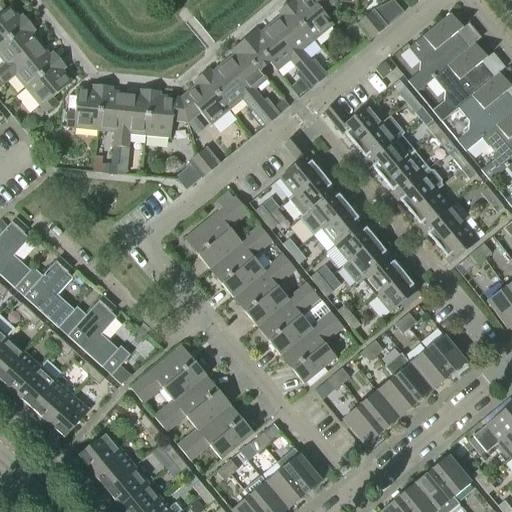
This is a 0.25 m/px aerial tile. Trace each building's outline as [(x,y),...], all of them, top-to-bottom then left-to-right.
[(293,0),(285,6),(314,42),(333,26),(322,12),(334,3),(329,0),(300,0),(295,4),(293,0)] [(395,4),(379,18),(386,27),(403,13),(395,4)] [(280,16),(270,25),(304,68),(310,63),(302,52),(314,42),(285,6),(278,13),(280,16)] [(0,47),(30,23),(23,16),(20,18),(11,7),(0,15),(0,47)] [(373,11),(364,18),(377,34),(386,27),(379,18),(373,11)] [(420,74),(408,83),(417,94),(435,80),(434,79),(470,50),(469,50),(457,34),(463,29),(451,15),(409,49),(421,63),(420,74)] [(377,34),(364,18),(355,26),(368,41),(377,34)] [(0,78),(41,45),(32,33),(36,31),(30,23),(0,47),(0,57),(6,64),(0,68),(0,78)] [(255,30),(248,37),(277,72),(290,61),(299,72),(304,68),(270,25),(259,34),(255,30)] [(15,76),(25,88),(60,60),(54,53),(50,55),(41,45),(0,78),(0,85),(4,85),(15,76)] [(233,55),(222,64),(257,106),(263,101),(254,90),(266,79),(238,45),(230,51),(233,55)] [(444,103),(432,112),(441,123),(458,109),(458,108),(494,79),(493,79),(481,64),(487,59),(475,45),(469,50),(470,50),(434,79),(435,80),(445,92),(444,103)] [(60,60),(25,88),(46,114),(58,104),(53,98),(72,82),(63,71),(66,68),(60,60)] [(375,70),(382,80),(391,72),(384,63),(375,70)] [(209,70),(201,76),(229,110),(242,100),(251,111),(257,106),(222,64),(212,73),(209,70)] [(468,132),(456,141),(465,152),(482,138),(511,112),(511,101),(505,93),(511,88),(499,74),(493,79),(494,79),(458,108),(458,109),(469,122),(468,132)] [(180,99),(187,123),(188,124),(198,135),(205,129),(195,118),(200,114),(210,126),(229,110),(201,76),(194,82),(197,86),(180,99)] [(299,80),(290,88),(298,98),(308,90),(299,80)] [(78,97),(70,96),(66,128),(98,131),(103,87),(94,86),(93,91),(79,89),(78,97)] [(112,87),(103,87),(98,131),(115,132),(114,147),(120,148),(126,94),(112,92),(112,87)] [(398,94),(406,104),(413,99),(405,88),(398,94)] [(140,95),(126,94),(120,148),(128,149),(129,134),(146,136),(150,91),(141,90),(140,95)] [(160,92),(150,91),(146,136),(170,138),(172,122),(187,123),(180,99),(160,97),(160,92)] [(413,99),(406,104),(414,113),(420,108),(413,99)] [(283,101),(274,108),(279,115),(284,111),(289,107),(283,101)] [(341,130),(354,147),(381,125),(367,107),(347,123),(333,105),(323,113),(339,132),(341,130)] [(498,157),(480,171),(489,182),(506,168),(511,162),(511,112),(482,138),(498,157)] [(425,127),(433,137),(440,131),(432,122),(425,127)] [(354,147),(368,163),(395,141),(381,125),(354,147)] [(440,131),(433,137),(440,146),(447,140),(440,131)] [(368,163),(381,179),(414,152),(401,136),(395,141),(368,163)] [(288,201),(320,174),(307,157),(309,156),(294,138),(284,146),(299,163),(279,179),(293,196),(288,201)] [(114,147),(112,165),(118,166),(120,148),(114,147)] [(118,166),(118,173),(125,174),(128,149),(120,148),(118,166)] [(381,179),(395,196),(422,174),(428,169),(414,152),(381,179)] [(454,176),(460,170),(467,165),(459,155),(452,160),(453,162),(447,167),(454,176)] [(188,165),(200,180),(211,172),(198,156),(188,165)] [(104,164),(104,174),(117,175),(118,173),(118,166),(112,165),(104,164)] [(467,165),(460,170),(468,180),(474,174),(467,165)] [(298,219),(299,219),(334,190),(320,174),(288,201),(301,217),(298,219)] [(395,196),(409,212),(436,190),(422,174),(395,196)] [(479,194),(487,204),(494,198),(486,188),(479,194)] [(299,219),(313,236),(348,207),(334,190),(299,219)] [(409,212),(423,229),(450,207),(436,190),(409,212)] [(209,270),(212,267),(212,266),(241,243),(240,243),(229,229),(248,213),(236,199),(234,200),(227,192),(215,202),(222,210),(185,240),(186,241),(189,239),(201,253),(198,256),(209,270)] [(494,198),(487,204),(495,213),(502,207),(494,198)] [(255,212),(263,222),(269,216),(261,207),(255,212)] [(321,230),(334,246),(361,223),(348,207),(313,236),(313,237),(321,230)] [(423,229),(436,246),(463,223),(450,207),(423,229)] [(269,216),(263,222),(270,231),(277,226),(269,216)] [(0,235),(0,276),(24,297),(42,277),(42,276),(33,268),(30,272),(14,257),(29,240),(21,232),(25,228),(15,219),(0,235)] [(334,246),(348,263),(375,240),(361,223),(334,246)] [(463,223),(436,246),(450,263),(478,241),(463,223)] [(511,235),(511,226),(509,223),(502,228),(510,238),(511,235)] [(241,243),(212,266),(212,267),(225,282),(221,285),(232,298),(236,295),(235,295),(264,271),(263,271),(252,257),(271,242),(259,227),(240,243),(241,243)] [(281,245),(290,255),(297,250),(288,239),(281,245)] [(348,263),(362,280),(389,257),(375,240),(348,263)] [(483,245),(476,250),(483,259),(490,254),(483,245)] [(297,250),(290,255),(297,264),(311,254),(304,246),(298,251),(297,250)] [(483,259),(476,250),(469,256),(454,268),(462,277),(483,259)] [(255,327),(259,324),(287,300),(287,299),(276,286),(294,270),(282,255),(263,271),(264,271),(235,295),(236,295),(248,310),(244,313),(255,327)] [(362,280),(376,297),(403,274),(389,257),(362,280)] [(24,297),(67,337),(86,316),(76,307),(74,310),(57,296),(73,279),(64,272),(69,267),(58,258),(42,276),(42,277),(24,297)] [(309,278),(317,288),(324,283),(315,273),(309,278)] [(403,274),(376,297),(389,313),(416,290),(403,274)] [(81,286),(81,292),(86,296),(92,289),(84,282),(81,286)] [(324,283),(317,288),(325,297),(332,292),(324,283)] [(279,356),(283,353),(282,352),(311,329),(310,328),(329,313),(305,284),(287,299),(287,300),(259,324),(272,339),(268,342),(279,356)] [(511,325),(511,298),(504,288),(486,301),(507,330),(511,325)] [(86,316),(67,337),(110,375),(119,366),(129,355),(119,346),(117,349),(101,334),(115,318),(108,311),(112,307),(102,298),(86,316)] [(15,311),(25,319),(30,313),(21,304),(15,311)] [(337,311),(345,321),(352,316),(344,306),(337,311)] [(30,313),(25,319),(33,327),(39,321),(30,313)] [(282,352),(283,353),(295,368),(291,371),(302,384),(334,357),(323,343),(342,328),(329,313),(310,328),(311,329),(282,352)] [(408,314),(401,320),(409,329),(415,323),(408,314)] [(352,316),(345,321),(353,331),(360,325),(352,316)] [(409,329),(401,320),(394,325),(402,334),(409,329)] [(47,339),(57,348),(62,342),(53,333),(47,339)] [(443,336),(426,350),(448,377),(465,364),(443,336)] [(0,379),(23,353),(7,339),(0,346),(0,379)] [(62,342),(57,348),(65,356),(71,350),(62,342)] [(375,342),(368,347),(375,356),(382,350),(375,342)] [(375,356),(368,347),(361,353),(369,362),(375,356)] [(162,389),(173,403),(202,380),(203,381),(206,378),(195,364),(191,367),(179,352),(182,349),(181,348),(131,390),(144,405),(162,389)] [(426,350),(409,364),(432,391),(448,377),(426,350)] [(0,387),(12,398),(39,368),(23,353),(0,379),(0,383),(2,385),(0,387)] [(79,368),(89,377),(94,371),(85,362),(79,368)] [(409,364),(392,377),(415,405),(432,391),(409,364)] [(119,366),(110,375),(121,385),(131,377),(119,366)] [(26,406),(30,410),(55,382),(39,368),(12,398),(23,408),(26,406)] [(341,369),(334,375),(342,384),(349,378),(341,369)] [(94,371),(89,377),(97,384),(102,378),(94,371)] [(342,384),(334,375),(314,392),(321,401),(335,389),(342,384)] [(392,377),(376,391),(398,419),(415,405),(392,377)] [(185,418),(196,431),(197,432),(226,409),(230,406),(218,392),(215,395),(203,381),(202,380),(173,403),(154,418),(167,434),(185,418)] [(32,416),(44,427),(71,396),(55,382),(30,410),(34,413),(32,416)] [(376,391),(359,405),(381,432),(398,419),(376,391)] [(71,396),(44,427),(55,437),(57,434),(62,439),(87,411),(71,396)] [(511,404),(484,428),(497,444),(511,431),(511,404)] [(381,432),(359,405),(342,419),(365,446),(381,432)] [(197,432),(196,431),(178,447),(190,462),(209,447),(221,461),(253,434),(242,421),(238,424),(226,409),(197,432)] [(138,420),(146,430),(152,425),(144,415),(138,420)] [(152,425),(146,430),(153,440),(160,435),(152,425)] [(511,431),(497,444),(510,460),(511,458),(511,431)] [(79,464),(89,477),(121,451),(107,433),(78,457),(82,462),(79,464)] [(263,433),(256,439),(264,448),(271,442),(263,433)] [(264,448),(256,439),(250,444),(257,453),(264,448)] [(165,454),(173,464),(179,459),(171,449),(165,454)] [(102,486),(106,491),(135,467),(121,451),(89,477),(99,489),(102,486)] [(299,455),(282,470),(304,497),(321,482),(299,455)] [(448,456),(431,471),(453,498),(471,483),(448,456)] [(180,473),(186,480),(193,475),(179,459),(173,464),(180,473)] [(230,461),(223,467),(230,476),(238,470),(230,461)] [(107,498),(117,510),(149,484),(135,467),(106,491),(109,495),(107,498)] [(230,476),(223,467),(217,472),(225,481),(230,476)] [(282,470),(265,484),(287,511),(304,497),(282,470)] [(431,471),(415,484),(437,511),(450,511),(459,505),(453,498),(431,471)] [(472,476),(479,485),(485,480),(478,471),(472,476)] [(192,487),(200,497),(207,492),(198,482),(193,475),(186,480),(192,487)] [(485,480),(479,485),(487,496),(494,491),(485,480)] [(147,511),(162,500),(149,484),(117,510),(118,511),(147,511)] [(265,484),(248,498),(260,511),(285,511),(287,511),(265,484)] [(437,511),(415,484),(398,498),(409,511),(437,511)] [(202,511),(203,511),(215,511),(220,508),(214,501),(207,492),(200,497),(208,506),(202,511)] [(260,511),(248,498),(232,511),(260,511)] [(409,511),(398,498),(381,511),(409,511)] [(180,511),(181,511),(175,503),(169,508),(162,500),(147,511),(180,511)] [(498,508),(500,511),(510,511),(511,511),(504,503),(498,508)]
